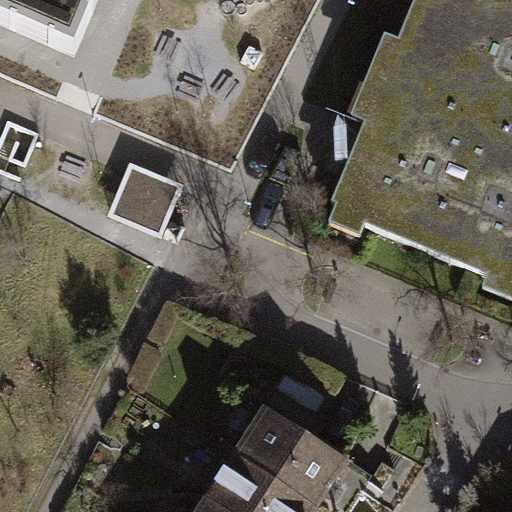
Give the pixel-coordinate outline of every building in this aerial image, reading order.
[(0,0),(0,25),(75,57),(98,0),(0,0)] [(511,0),(402,0),(384,45),(369,39),(337,117),(355,124),(314,223),(355,240),(359,232),(480,281),(475,294),(505,306),(511,289),(511,0)] [(228,458),(308,510),(338,465),(257,413),(228,458)] [(198,503),(211,511),(307,511),(308,510),(228,458),(198,503)] [(211,511),(198,503),(192,511),(211,511)]
